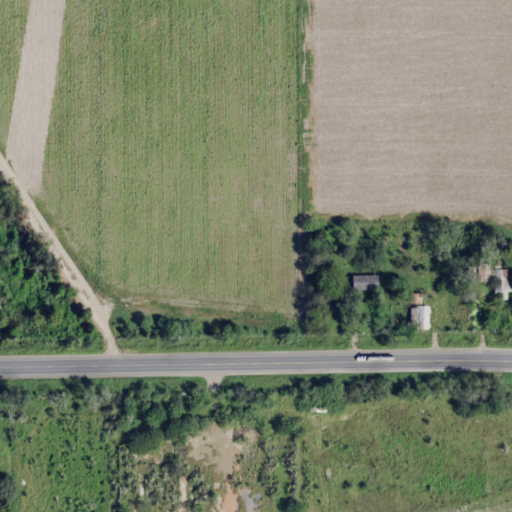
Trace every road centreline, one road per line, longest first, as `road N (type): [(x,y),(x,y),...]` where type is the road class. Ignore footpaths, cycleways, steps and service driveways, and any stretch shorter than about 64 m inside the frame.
road 1 (primary): [(0,363),(511,360)]
road 2 (residential): [(137,359),(0,105)]
